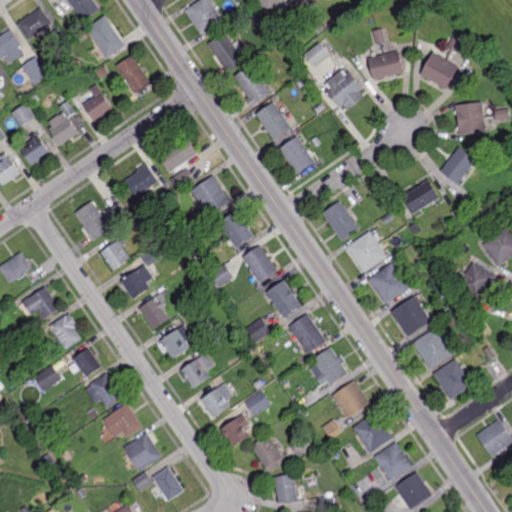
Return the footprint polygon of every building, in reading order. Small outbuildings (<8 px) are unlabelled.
[(84,20),(70,0),(95,0),(101,8),(84,20)] [(203,34),(186,9),(200,0),(211,0),(225,20),(203,34)] [(287,0),(269,11),(262,0),(287,0)] [(30,40),(18,24),(41,7),(53,23),(30,40)] [(327,25),(319,16),(323,14),(330,22),(327,25)] [(108,58),(87,28),(106,15),(127,45),(108,58)] [(279,28),(274,22),(279,19),(283,25),(279,28)] [(77,30),(75,25),(82,20),(85,25),(77,30)] [(320,34),(316,28),(321,24),(325,29),(320,34)] [(12,63),(7,56),(1,60),(0,58),(0,36),(12,28),(23,44),(19,47),(24,54),(12,63)] [(377,44),(374,30),(377,29),(383,28),(386,42),(377,44)] [(232,39),(236,36),(240,40),(235,43),(245,59),(229,70),(210,43),(227,31),(232,39)] [(456,52),(448,48),(454,37),(461,41),(456,52)] [(316,67),(306,54),(321,42),(331,55),(316,67)] [(375,79),(370,57),(400,51),(405,71),(375,79)] [(447,89),(422,75),(434,52),(460,67),(447,89)] [(137,94),(117,65),(134,54),(153,82),(137,94)] [(35,84),(23,65),(37,56),(49,74),(35,84)] [(81,59),(80,68),(69,68),(69,59),(81,59)] [(269,87),(270,87),(274,92),(258,103),(258,104),(254,107),(248,99),(251,97),(236,76),(254,63),(269,87)] [(101,78),(96,71),(106,65),(110,72),(101,78)] [(346,76),(350,71),(364,88),(360,91),(364,97),(349,110),(344,105),(340,107),(329,93),(329,89),(332,87),(328,82),(341,70),(346,76)] [(301,87),(298,83),(305,78),(309,83),(301,87)] [(97,121),(85,104),(97,96),(92,88),(98,84),(115,108),(97,121)] [(13,101),(9,95),(16,90),(20,96),(13,101)] [(31,103),(28,97),(35,93),(39,99),(31,103)] [(62,145),(51,128),(54,126),(50,121),(65,111),(61,105),(69,100),(78,111),(70,116),(81,132),(62,145)] [(23,125),(14,112),(28,102),(37,115),(23,125)] [(284,113),(285,113),(287,116),(286,117),(293,127),(276,139),(258,114),(275,102),(284,113)] [(460,136),(456,105),(483,102),(486,132),(460,136)] [(319,114),(316,109),(323,104),(326,109),(319,114)] [(496,120),(495,110),(509,109),(511,118),(496,120)] [(0,142),(0,124),(8,138),(0,142)] [(39,136),(40,135),(52,152),(33,165),(22,148),(26,144),(24,141),(27,139),(29,143),(34,139),(31,135),(36,132),(39,136)] [(178,172),(176,169),(171,172),(160,156),(188,136),(200,152),(188,161),(190,164),(178,172)] [(300,174),(282,148),(300,136),(317,162),(300,174)] [(317,147),(313,139),(318,136),(323,143),(317,147)] [(458,184),(442,172),(460,147),(477,159),(458,184)] [(10,157),(13,155),(24,172),(17,177),(18,179),(15,181),(14,180),(5,186),(0,178),(0,164),(6,160),(3,156),(7,153),(10,157)] [(138,197),(127,181),(139,172),(138,170),(148,163),(160,181),(138,197)] [(181,191),(173,178),(190,168),(198,180),(181,191)] [(233,201),(211,216),(202,203),(201,204),(199,202),(200,201),(193,191),(185,196),(182,191),(191,185),(194,190),(216,175),(233,201)] [(414,214),(403,196),(430,180),(440,198),(414,214)] [(96,241),(96,240),(95,241),(84,226),(86,225),(77,213),(93,201),(113,229),(96,241)] [(343,242),(333,227),(334,226),(325,212),(341,201),(361,229),(343,242)] [(116,224),(107,212),(121,202),(130,214),(116,224)] [(239,248),(221,222),(239,210),(257,236),(239,248)] [(454,218),(451,213),(455,210),(459,215),(454,218)] [(386,224),(383,219),(391,214),(394,219),(386,224)] [(214,231),(209,225),(215,219),(220,225),(214,231)] [(416,235),(411,226),(417,223),(422,231),(416,235)] [(511,232),(511,258),(500,267),(484,245),(508,227),(511,232)] [(184,240),(181,235),(189,230),(193,235),(184,240)] [(365,273),(348,247),(371,231),(388,257),(365,273)] [(128,243),(124,246),(132,259),(115,271),(103,252),(120,241),(121,242),(125,239),(128,243)] [(168,251),(163,255),(164,257),(150,267),(143,256),(157,247),(158,249),(164,245),(168,251)] [(263,283),(245,258),(262,245),(281,271),(263,283)] [(12,284),(1,268),(23,253),(34,268),(12,284)] [(480,302),(458,287),(474,262),(496,277),(480,302)] [(387,304),(370,279),(393,263),(410,288),(387,304)] [(221,287),(212,273),(227,264),(236,277),(221,287)] [(135,300),(122,281),(147,265),(156,278),(149,283),(152,288),(135,300)] [(22,289),(19,285),(27,279),(30,284),(22,289)] [(304,306),(286,318),(279,307),(277,308),(273,303),(275,302),(269,292),(286,280),(304,306)] [(171,319),(156,330),(144,313),(143,314),(140,310),(142,309),(141,307),(157,297),(153,291),(164,283),(168,290),(163,293),(167,300),(166,301),(168,304),(165,305),(166,307),(164,308),(171,319)] [(46,320),(40,311),(33,316),(24,301),(31,297),(33,297),(48,287),(63,309),(46,320)] [(432,321),(409,337),(392,312),(415,297),(432,321)] [(437,306),(434,302),(440,298),(443,301),(437,306)] [(80,326),(77,328),(84,339),(68,350),(52,327),(67,315),(68,316),(71,313),(80,326)] [(310,354),(291,326),(310,314),(328,341),(310,354)] [(258,343),(248,328),(264,318),(274,332),(258,343)] [(175,359),(163,341),(186,325),(194,337),(188,341),(192,348),(175,359)] [(432,370),(414,344),(436,329),(453,355),(432,370)] [(450,343),(445,336),(450,333),(455,340),(450,343)] [(253,352),(248,346),(252,343),(257,349),(253,352)] [(339,357),(341,355),(346,362),(343,364),(350,374),(332,386),(329,382),(326,384),(329,388),(322,393),(318,388),(322,386),(311,369),(318,364),(314,358),(332,346),(339,357)] [(489,355),(484,349),(488,346),(493,352),(489,355)] [(104,367),(89,378),(81,366),(79,368),(77,364),(79,363),(76,358),(91,348),(104,367)] [(268,361),(264,355),(269,352),(273,358),(268,361)] [(196,389),(183,370),(207,353),(216,366),(208,372),(212,377),(196,389)] [(452,400),(435,374),(457,359),(474,385),(452,400)] [(45,391),(36,377),(54,365),(64,379),(45,391)] [(107,407),(102,400),(96,404),(87,389),(93,386),(92,384),(108,373),(123,397),(107,407)] [(258,390),(254,384),(262,379),(266,385),(258,390)] [(349,419),(334,395),(355,381),(371,404),(349,419)] [(216,418),(202,398),(225,382),(235,397),(229,401),(233,407),(216,418)] [(256,417),(246,401),(264,390),(274,405),(256,417)] [(129,439),(123,432),(116,437),(104,420),(128,403),(145,427),(129,439)] [(93,420),(88,413),(95,408),(100,415),(93,420)] [(373,454),(355,429),(376,413),(394,438),(373,454)] [(235,448),(223,429),(245,414),(252,424),(246,428),(252,437),(235,448)] [(333,440),(324,427),(336,419),(345,432),(333,440)] [(511,444),(494,457),(486,448),(479,435),(500,420),(511,436),(511,444)] [(142,472),(125,448),(148,433),(164,457),(142,472)] [(301,459),(291,443),(306,434),(315,450),(301,459)] [(72,443),(69,439),(76,435),(79,439),(72,443)] [(269,468),(253,446),(269,435),(285,457),(269,468)] [(392,482),(375,458),(397,442),(414,467),(392,482)] [(50,468),(43,459),(50,454),(57,463),(50,468)] [(169,502),(154,478),(171,467),(186,491),(169,502)] [(68,480),(66,476),(72,472),(75,476),(68,480)] [(142,492),(134,481),(147,472),(155,483),(142,492)] [(411,510),(396,487),(418,472),(433,495),(411,510)] [(282,503),(277,477),(296,474),(300,499),(282,503)] [(82,484),(79,479),(86,475),(89,480),(82,484)] [(82,497),(78,492),(84,488),(88,494),(82,497)] [(334,497),(336,497),(336,504),(341,504),(342,511),(321,511),(320,497),(327,497),(327,493),(334,493),(334,497)] [(116,511),(131,503),(136,511),(116,511)]
